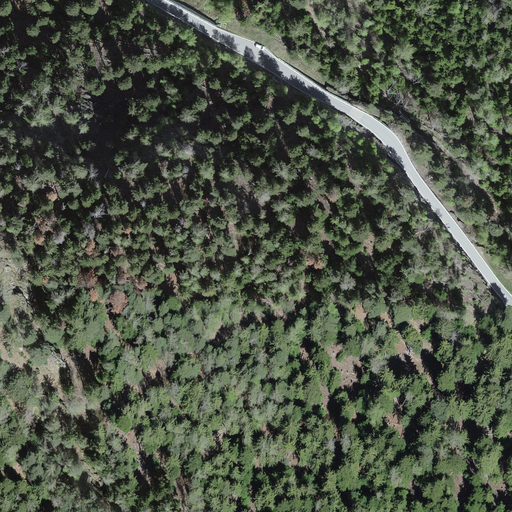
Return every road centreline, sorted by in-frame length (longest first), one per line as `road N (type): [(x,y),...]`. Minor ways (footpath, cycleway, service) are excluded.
road 1 (motorway): [(484,511),(234,0)]
road 2 (motorway): [(142,0),(391,511)]
road 3 (tertiary): [(155,0),(374,125),(511,304)]
